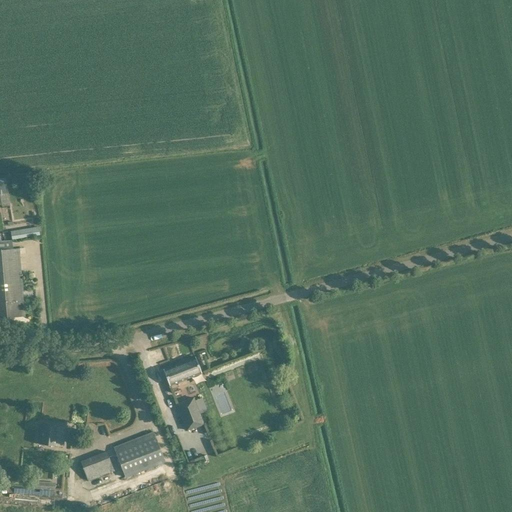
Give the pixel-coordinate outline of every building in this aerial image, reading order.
[(10,232),(11,239),(41,234),(40,227),(10,232)] [(19,249),(0,250),(0,318),(24,316),(23,306),(19,249)] [(163,370),(166,379),(169,386),(201,374),(195,357),(163,370)] [(193,398),(176,404),(187,430),(203,424),(193,398)] [(41,423),(40,432),(39,445),(63,447),(65,427),(58,426),(58,424),(41,423)] [(113,448),(125,478),(165,462),(153,432),(113,448)] [(80,462),(88,480),(114,470),(106,451),(80,462)] [(34,482),(33,490),(42,490),(55,490),(55,482),(43,482),(34,482)]
